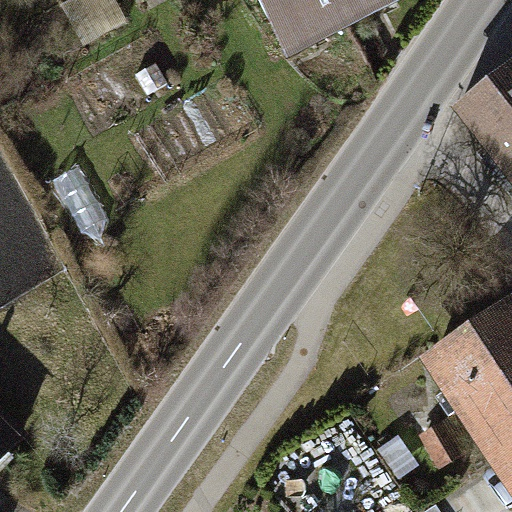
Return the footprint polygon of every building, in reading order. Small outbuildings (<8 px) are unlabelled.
[(63,0),(83,45),(130,24),(119,0),(63,0)] [(271,0),(290,41),(380,0),(271,0)] [(511,71),(464,108),(511,169),(511,71)] [(511,292),(416,358),(511,496),(511,292)] [(0,461),(30,430),(0,398),(0,461)]
